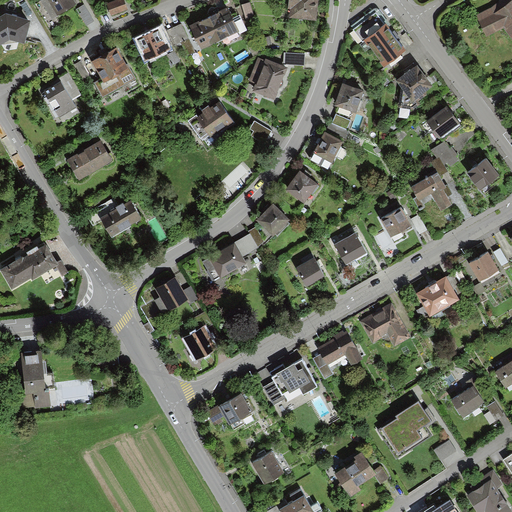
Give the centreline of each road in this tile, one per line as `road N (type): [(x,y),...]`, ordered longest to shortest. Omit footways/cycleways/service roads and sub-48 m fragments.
road 1 (residential): [(345,0),(325,83),(283,164),(230,220),(112,298)]
road 2 (residential): [(511,208),(170,405)]
road 3 (residential): [(0,119),(112,298)]
road 4 (residential): [(182,0),(123,21),(0,90)]
road 5 (residential): [(511,153),(414,19)]
road 6 (residential): [(511,434),(394,511)]
road 7 (residential): [(170,405),(233,511)]
road 8 (residential): [(112,298),(170,405)]
